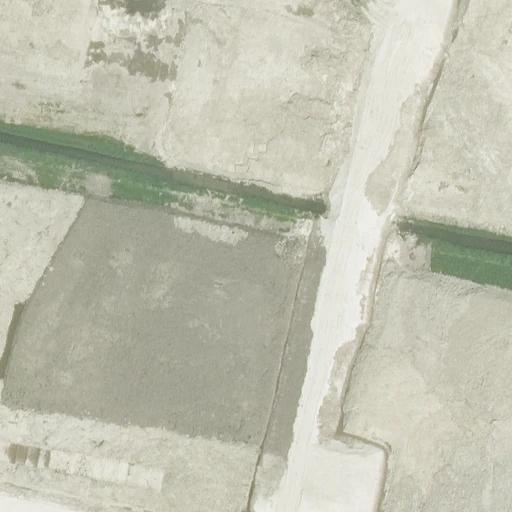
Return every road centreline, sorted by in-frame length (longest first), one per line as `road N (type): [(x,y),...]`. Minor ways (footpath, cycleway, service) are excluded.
road 1 (residential): [(421,0),(291,511)]
road 2 (residential): [(121,0),(79,195)]
